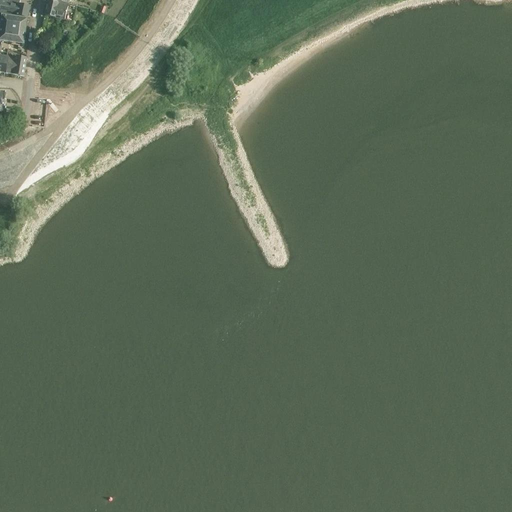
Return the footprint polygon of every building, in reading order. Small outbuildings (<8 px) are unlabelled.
[(0,0),(0,13),(28,19),(31,8),(20,5),(21,1),(16,0),(10,0),(10,3),(0,0)] [(73,23),(76,9),(48,2),(44,16),(73,23)] [(3,17),(0,37),(0,41),(24,45),(28,20),(3,17)] [(0,72),(6,74),(8,58),(9,55),(1,53),(2,45),(0,44),(0,72)] [(8,58),(6,74),(24,77),(27,59),(14,57),(13,59),(8,58)]
